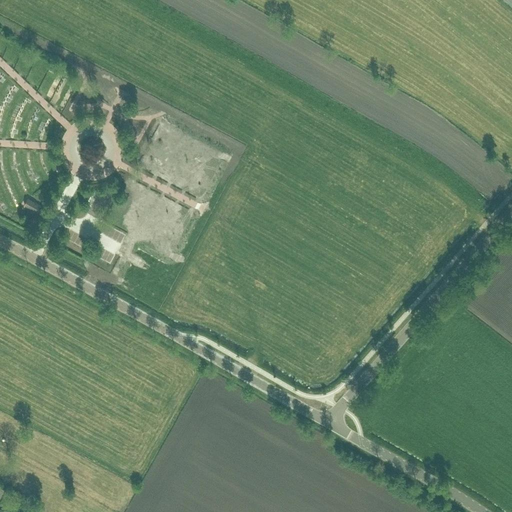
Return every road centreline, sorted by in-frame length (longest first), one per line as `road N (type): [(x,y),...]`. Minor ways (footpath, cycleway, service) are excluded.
road 1 (tertiary): [(328,422),(0,240)]
road 2 (tertiary): [(328,422),(511,213)]
road 3 (tertiary): [(481,511),(328,422)]
